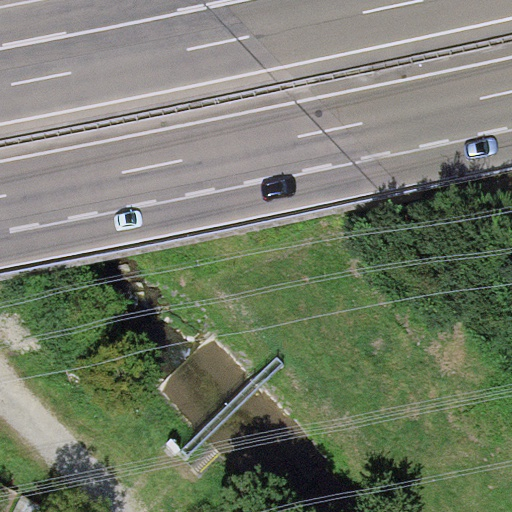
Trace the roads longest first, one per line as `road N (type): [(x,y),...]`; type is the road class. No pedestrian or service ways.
road 1 (motorway): [(0,196),(511,90)]
road 2 (track): [(0,43),(30,103),(289,354)]
road 3 (motorway): [(411,0),(0,82)]
road 4 (track): [(124,511),(115,493),(0,375)]
